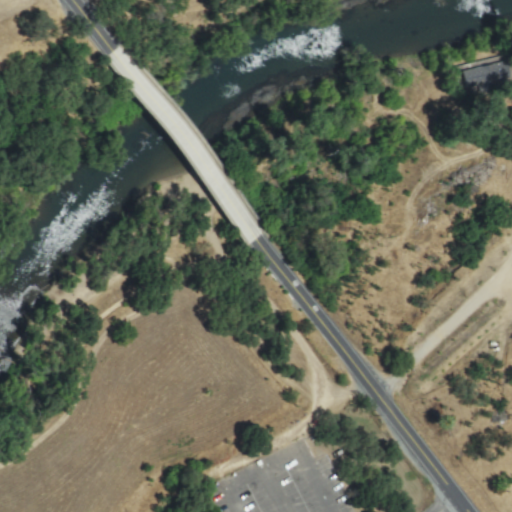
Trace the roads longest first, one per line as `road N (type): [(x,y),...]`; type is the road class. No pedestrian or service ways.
road 1 (residential): [(470,511),(253,238)]
road 2 (residential): [(253,238),(93,26)]
road 3 (track): [(381,398),(486,296),(511,291)]
